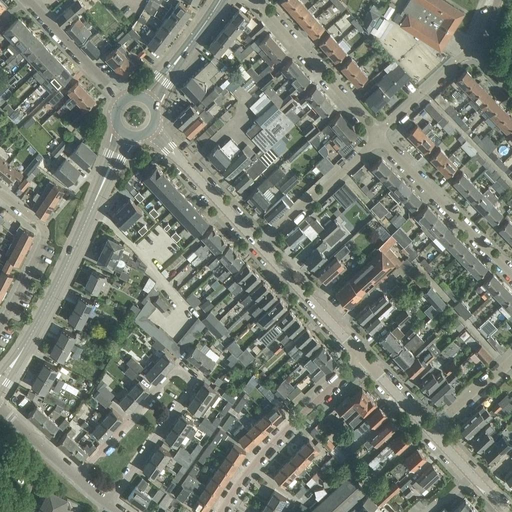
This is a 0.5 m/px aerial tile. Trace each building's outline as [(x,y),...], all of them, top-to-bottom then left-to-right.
[(57,17),(56,18),(63,26),(78,13),(78,12),(83,8),(76,0),(75,0),(76,0),(71,5),(57,17)] [(149,0),(144,8),(144,9),(146,10),(151,12),(154,14),(157,10),(160,3),(154,0),(149,0)] [(281,0),(289,9),(299,0),(281,0)] [(299,0),(289,9),(297,18),(308,9),(300,0),(299,0)] [(341,11),(343,14),(348,9),(339,0),(335,4),(341,11)] [(400,25),(432,45),(441,50),(464,12),(444,0),(408,0),(400,13),(399,12),(394,20),(401,24),(400,25)] [(172,5),(168,10),(171,12),(183,21),(191,11),(179,2),(175,7),(172,5)] [(297,18),(305,27),(316,18),(312,13),(316,9),(313,5),(308,9),(297,18)] [(372,6),(362,24),(370,29),(381,10),(372,6)] [(239,9),(231,19),(241,27),(242,27),(250,34),(253,37),(265,26),(261,21),(252,29),(245,23),(249,18),(239,9)] [(167,17),(163,22),(175,32),(183,21),(171,12),(168,10),(164,15),(167,17)] [(66,29),(73,37),(91,20),(88,17),(82,23),(79,18),(66,29)] [(351,19),(350,20),(355,26),(359,22),(355,17),(355,18),(354,17),(351,19)] [(4,31),(13,41),(27,27),(18,18),(9,27),(4,31)] [(316,18),(305,27),(314,36),(324,27),(316,18)] [(231,19),(223,28),(234,37),(241,27),(231,19)] [(89,21),(73,37),(79,43),(86,37),(91,32),(87,28),(92,24),(89,21)] [(163,22),(155,32),(167,42),(175,32),(163,22)] [(359,22),(355,26),(360,32),(365,28),(359,22)] [(10,61),(36,37),(27,27),(13,41),(7,45),(14,52),(5,60),(7,63),(10,61)] [(132,27),(127,32),(131,35),(135,40),(140,36),(132,27)] [(155,32),(149,28),(146,33),(152,37),(147,43),(159,52),(167,42),(155,32)] [(223,28),(216,37),(226,46),(234,37),(223,28)] [(101,51),(94,44),(103,36),(99,31),(81,47),(92,58),(101,51)] [(105,57),(113,65),(125,54),(122,51),(126,47),(122,43),(131,35),(127,32),(115,44),(117,46),(105,57)] [(259,51),(263,56),(277,42),(269,33),(259,42),(264,47),(259,51)] [(325,48),(328,51),(338,42),(329,33),(319,42),(324,48),(325,48)] [(247,42),(253,37),(250,34),(245,39),(247,42)] [(25,54),(30,59),(45,46),(36,37),(10,61),(14,66),(23,57),(23,56),(25,54)] [(226,46),(216,37),(208,47),(220,56),(220,55),(221,56),(225,52),(229,55),(232,50),(226,46)] [(277,42),(263,56),(271,65),(286,51),(277,42)] [(338,42),(328,51),(331,54),(330,55),(335,61),(346,51),(338,42)] [(376,42),(372,45),(377,51),(380,48),(376,42)] [(242,50),(241,52),(245,56),(254,48),(250,44),(243,50),(242,50)] [(30,59),(38,69),(53,55),(45,46),(30,59)] [(237,55),(241,52),(242,50),(239,47),(233,52),(236,56),(237,55)] [(380,48),(377,51),(382,56),(385,53),(380,48)] [(138,54),(141,58),(146,53),(143,49),(138,54)] [(125,54),(113,65),(123,75),(135,64),(125,54)] [(42,83),(47,78),(62,64),(53,55),(38,69),(39,69),(33,74),(42,83)] [(214,56),(211,59),(219,68),(224,63),(214,56)] [(347,72),(350,75),(359,67),(351,57),(341,67),(346,73),(347,72)] [(183,85),(182,86),(186,91),(184,93),(185,94),(190,100),(193,98),(194,99),(210,84),(213,81),(210,77),(219,68),(211,59),(183,85)] [(285,73),(290,78),(301,69),(292,59),(275,74),(279,78),(285,73)] [(47,78),(42,83),(50,92),(56,87),(63,80),(71,73),(62,64),(47,78)] [(269,64),(253,79),(257,83),(270,71),(273,69),(269,64)] [(367,92),(363,95),(376,108),(404,82),(409,78),(396,65),(392,69),(367,92)] [(359,67),(350,75),(353,79),(352,79),(357,85),(368,76),(359,67)] [(301,69),(290,78),(295,84),(289,90),(292,94),(310,79),(301,69)] [(458,89),(461,91),(474,79),(471,76),(472,75),(466,70),(456,79),(456,78),(452,82),(452,83),(451,84),(456,90),(457,89),(458,89)] [(276,78),(270,71),(257,83),(263,89),(276,78)] [(2,74),(0,75),(0,87),(8,80),(2,74)] [(455,97),(450,102),(450,103),(454,106),(459,101),(459,102),(469,92),(474,97),(484,88),(478,82),(477,82),(474,79),(461,91),(455,97)] [(61,106),(65,111),(76,100),(87,90),(78,81),(68,91),(72,95),(64,103),(61,106)] [(5,84),(0,88),(0,99),(10,90),(5,84)] [(309,100),(314,105),(325,96),(316,86),(299,101),(302,105),(309,100)] [(203,107),(204,108),(190,122),(183,128),(191,137),(198,130),(213,116),(209,112),(210,111),(209,110),(215,104),(222,105),(222,99),(225,96),(224,95),(228,90),(225,87),(222,89),(218,93),(213,98),(203,107)] [(193,117),(203,107),(213,98),(218,93),(214,88),(201,100),(201,101),(196,105),(195,104),(192,106),(190,104),(175,119),(174,119),(182,127),(189,120),(193,116),(193,117)] [(474,97),(469,102),(477,110),(478,109),(491,97),(488,93),(484,88),(474,97)] [(48,101),(53,106),(64,95),(59,90),(48,101)] [(95,100),(87,90),(76,100),(85,110),(95,100)] [(434,98),(443,108),(449,103),(440,93),(434,98)] [(274,101),(282,110),(293,100),(294,99),(289,94),(278,105),(274,101)] [(325,96),(314,105),(319,111),(313,117),(316,121),(334,105),(325,96)] [(485,109),(490,114),(500,104),(495,99),(494,100),(491,97),(478,109),(481,112),(485,109)] [(297,103),(293,100),(282,110),(294,123),(298,119),(289,111),(297,103)] [(245,168),(271,144),(274,142),(280,137),(283,134),(294,123),(282,110),(274,101),(254,121),(255,123),(246,132),(261,148),(250,158),(242,149),(228,162),(221,169),(223,171),(221,172),(226,177),(227,176),(229,178),(237,171),(242,166),(245,168)] [(424,107),(438,122),(443,117),(439,112),(430,102),(424,107)] [(3,107),(9,114),(14,109),(8,103),(3,107)] [(449,103),(443,108),(449,114),(452,117),(457,113),(449,103)] [(490,114),(498,123),(508,114),(504,110),(505,110),(500,104),(490,114)] [(17,108),(10,115),(17,122),(24,116),(17,108)] [(70,122),(76,128),(87,117),(82,111),(70,122)] [(332,126),(337,132),(348,122),(340,113),(323,128),(326,132),(332,126)] [(508,114),(498,123),(495,126),(498,130),(502,126),(507,132),(511,126),(511,116),(511,117),(508,114)] [(443,117),(438,122),(442,126),(442,127),(449,134),(452,132),(455,128),(443,117)] [(456,121),(461,126),(465,122),(460,117),(456,121)] [(338,133),(331,138),(340,148),(338,150),(343,156),(354,146),(349,140),(358,132),(348,122),(337,132),(338,133)] [(417,124),(407,134),(412,139),(413,139),(416,142),(431,128),(433,126),(429,122),(422,129),(417,124)] [(465,122),(461,126),(466,131),(469,134),(473,130),(465,122)] [(302,131),(306,136),(316,127),(312,123),(302,131)] [(316,127),(306,136),(310,140),(321,131),(317,127),(316,127)] [(431,128),(416,142),(419,145),(419,146),(424,152),(431,145),(434,142),(430,137),(435,132),(431,128)] [(283,134),(280,137),(286,143),(289,140),(283,134)] [(473,137),(478,143),(481,139),(476,134),(473,137)] [(458,139),(463,143),(466,140),(462,135),(458,139)] [(481,139),(478,143),(482,147),(489,154),(492,151),(497,146),(489,138),(486,135),(481,139)] [(0,145),(0,147),(3,150),(11,141),(7,137),(0,145)] [(207,154),(220,168),(227,162),(241,149),(230,138),(221,147),(218,144),(214,148),(207,154)] [(62,140),(57,146),(62,151),(67,145),(62,140)] [(308,140),(288,158),(291,162),(311,143),(308,140)] [(463,143),(461,145),(465,150),(472,157),(478,151),(472,145),(467,140),(463,143)] [(71,153),(84,165),(94,154),(81,142),(71,153)] [(233,182),(241,190),(279,153),(271,144),(245,168),(246,170),(233,182)] [(62,151),(57,146),(51,152),(57,157),(62,151)] [(436,162),(439,166),(449,157),(440,148),(430,158),(435,163),(436,162)] [(6,155),(12,160),(17,155),(10,149),(6,155)] [(484,172),(487,169),(491,165),(478,151),(472,157),(471,158),(474,161),(477,159),(484,165),(481,168),(484,172)] [(449,157),(439,166),(442,169),(442,170),(447,175),(454,168),(457,166),(461,162),(456,157),(453,153),(449,157)] [(325,155),(321,160),(315,165),(324,174),(334,165),(325,155)] [(24,171),(29,175),(35,167),(37,165),(40,161),(35,157),(24,171)] [(495,161),(500,166),(503,162),(498,157),(495,161)] [(372,167),(382,177),(391,168),(382,158),(372,167)] [(55,170),(61,176),(68,182),(79,171),(71,164),(65,159),(55,170)] [(8,162),(0,171),(0,173),(9,181),(13,175),(19,180),(23,175),(8,162)] [(503,162),(500,166),(504,171),(508,167),(503,162)] [(29,175),(26,178),(30,181),(39,171),(41,169),(37,165),(35,167),(29,175)] [(156,165),(143,177),(151,185),(164,174),(156,165)] [(491,165),(487,169),(492,174),(496,170),(491,165)] [(254,190),(247,197),(260,211),(267,204),(271,200),(263,192),(273,183),(274,184),(285,173),(279,166),(254,190)] [(360,168),(352,175),(356,181),(365,173),(360,168)] [(385,181),(392,187),(401,178),(391,168),(382,177),(382,178),(378,182),(381,184),(385,181)] [(453,181),(463,192),(473,182),(463,172),(453,181)] [(164,174),(151,185),(158,193),(171,181),(164,174)] [(294,174),(279,188),(285,194),(285,193),(288,191),(292,187),(300,180),(294,174)] [(497,180),(507,190),(511,186),(500,176),(497,180)] [(30,181),(26,178),(26,177),(18,186),(23,190),(30,181)] [(388,192),(398,202),(411,188),(401,178),(392,187),(392,188),(388,192)] [(50,180),(45,187),(59,196),(63,189),(55,184),(50,180)] [(128,181),(125,185),(130,191),(134,188),(128,181)] [(171,181),(158,193),(166,201),(178,189),(171,181)] [(339,188),(352,202),(358,196),(345,182),(339,188)] [(463,192),(473,202),(483,192),(473,182),(463,192)] [(361,187),(366,192),(370,189),(365,184),(361,187)] [(45,189),(41,194),(54,203),(59,196),(45,187),(44,188),(45,189)] [(483,213),(493,203),(498,198),(488,187),(483,192),(473,202),(483,213)] [(411,188),(398,202),(402,198),(412,208),(422,199),(411,188)] [(178,189),(166,201),(173,209),(186,197),(178,189)] [(370,189),(366,192),(371,198),(374,194),(370,189)] [(138,192),(134,196),(140,201),(144,197),(139,191),(138,192)] [(36,200),(35,201),(49,210),(54,203),(41,194),(37,192),(33,198),(36,200)] [(271,208),(264,215),(271,223),(290,206),(293,202),(290,198),(289,197),(286,194),(271,208)] [(186,197),(173,209),(180,217),(193,205),(186,197)] [(130,198),(121,206),(133,219),(142,211),(130,198)] [(49,210),(35,201),(31,207),(35,211),(45,217),(49,210)] [(493,203),(483,213),(493,223),(503,213),(493,203)] [(193,205),(180,217),(188,225),(201,213),(193,205)] [(384,205),(375,214),(380,219),(381,218),(382,216),(385,214),(389,210),(384,205)] [(421,226),(423,229),(437,215),(427,205),(414,218),(422,225),(421,226)] [(121,206),(113,215),(124,227),(133,219),(121,206)] [(153,207),(149,211),(154,217),(159,213),(153,207)] [(389,210),(385,214),(390,219),(394,215),(389,210)] [(201,213),(188,225),(195,233),(208,222),(201,213)] [(399,227),(401,225),(408,219),(404,214),(395,222),(399,227)] [(434,239),(438,235),(448,226),(437,215),(423,229),(426,231),(434,239)] [(298,225),(285,237),(286,239),(285,240),(289,244),(290,243),(293,246),(300,240),(306,234),(312,239),(318,233),(319,233),(325,228),(316,219),(315,221),(314,221),(312,219),(308,222),(305,219),(299,225),(298,225)] [(499,229),(509,239),(511,235),(511,222),(509,219),(499,229)] [(335,220),(320,234),(325,239),(340,226),(335,220)] [(17,231),(11,241),(26,249),(31,239),(34,234),(24,229),(20,225),(17,229),(17,230),(17,231)] [(144,225),(138,230),(142,235),(148,229),(144,225)] [(438,235),(448,245),(457,236),(448,226),(438,235)] [(201,245),(198,248),(201,251),(220,234),(213,227),(201,238),(205,243),(202,247),(201,245)] [(396,230),(392,234),(392,235),(397,240),(404,247),(409,243),(396,230)] [(175,231),(171,235),(176,241),(181,237),(175,231)] [(227,242),(220,234),(201,251),(205,255),(207,252),(206,250),(209,247),(215,253),(227,242)] [(402,256),(389,242),(393,238),(390,235),(378,246),(363,260),(357,266),(346,277),(349,279),(342,285),(335,292),(348,306),(395,263),(402,256)] [(448,245),(458,256),(467,246),(457,236),(448,245)] [(108,237),(102,250),(127,260),(128,258),(130,253),(120,249),(122,244),(108,237)] [(11,241),(6,251),(21,258),(26,249),(11,241)] [(313,253),(305,259),(314,269),(321,262),(323,265),(328,259),(326,257),(322,252),(327,247),(322,241),(319,245),(311,251),(313,253)] [(409,243),(404,247),(409,252),(408,253),(410,256),(407,258),(410,262),(416,257),(419,254),(409,243)] [(219,258),(224,263),(236,252),(230,245),(222,251),(207,265),(211,268),(217,263),(216,261),(219,258)] [(318,273),(326,282),(339,271),(341,273),(346,268),(337,258),(348,248),(345,245),(334,255),(336,256),(318,273)] [(458,256),(468,266),(477,257),(467,246),(458,256)] [(102,250),(97,261),(106,265),(112,268),(116,270),(121,272),(125,265),(125,263),(130,266),(133,260),(128,258),(127,260),(102,250)] [(194,250),(187,258),(190,261),(198,254),(194,250)] [(6,262),(5,264),(12,267),(14,262),(18,264),(21,258),(6,251),(5,253),(9,255),(6,262)] [(198,254),(190,261),(194,265),(202,258),(205,255),(201,251),(198,254)] [(236,252),(224,263),(230,270),(226,273),(225,271),(219,277),(222,280),(237,267),(244,260),(236,252)] [(133,260),(130,266),(135,268),(144,272),(147,267),(147,265),(138,256),(136,261),(133,260)] [(477,257),(468,266),(478,276),(487,267),(477,257)] [(399,265),(412,279),(419,272),(410,262),(407,258),(399,265)] [(420,262),(425,267),(429,264),(424,259),(420,262)] [(232,285),(228,288),(231,291),(234,288),(253,270),(246,263),(239,270),(234,274),(240,280),(236,283),(234,282),(232,285)] [(429,264),(425,267),(430,273),(433,269),(429,264)] [(0,271),(0,277),(1,279),(3,276),(10,279),(12,275),(9,273),(11,268),(4,265),(1,271),(0,271)] [(434,278),(438,282),(447,274),(443,269),(434,278)] [(85,286),(97,292),(105,276),(102,274),(93,270),(85,286)] [(234,288),(232,285),(225,291),(228,294),(231,297),(241,289),(239,287),(243,284),(248,290),(261,278),(253,270),(234,288)] [(419,272),(412,279),(410,281),(411,282),(413,280),(420,287),(425,282),(418,274),(420,272),(419,272)] [(494,292),(494,293),(503,283),(493,273),(483,282),(489,287),(483,292),(488,297),(494,292)] [(0,286),(5,289),(10,279),(3,276),(1,279),(0,277),(0,286)] [(142,288),(149,292),(150,292),(153,287),(156,282),(149,276),(147,281),(143,279),(140,286),(143,287),(142,288)] [(111,284),(120,288),(123,284),(114,280),(111,284)] [(439,283),(444,289),(447,286),(443,280),(439,283)] [(253,294),(258,300),(270,289),(263,281),(256,288),(241,301),(245,305),(251,299),(249,297),(253,294)] [(494,293),(504,303),(511,295),(511,292),(503,283),(494,293)] [(145,297),(142,302),(145,304),(148,299),(150,301),(158,292),(154,287),(154,288),(153,287),(150,292),(149,292),(145,297)] [(270,289),(258,300),(263,306),(260,309),(258,307),(252,313),(255,316),(270,303),(277,296),(270,289)] [(356,315),(364,323),(371,316),(390,299),(385,293),(371,306),(369,304),(356,315)] [(80,295),(74,308),(86,314),(93,302),(89,300),(80,295)] [(511,295),(504,303),(500,307),(510,316),(509,317),(509,318),(511,315),(511,295)] [(153,301),(162,311),(168,305),(159,296),(153,301)] [(145,304),(144,305),(151,311),(151,312),(156,307),(150,301),(148,299),(145,304)] [(268,310),(258,319),(265,327),(280,314),(287,307),(280,299),(272,306),(268,310)] [(365,324),(372,332),(385,321),(382,318),(395,306),(390,300),(365,324)] [(457,303),(453,306),(465,319),(468,316),(472,314),(460,301),(457,303)] [(141,309),(140,311),(146,316),(148,316),(151,312),(151,311),(144,305),(141,309)] [(76,324),(80,326),(86,314),(74,308),(68,320),(76,324)] [(395,318),(401,325),(411,315),(405,309),(395,318)] [(282,316),(259,337),(266,344),(284,328),(296,317),(290,310),(282,316)] [(104,316),(95,311),(92,317),(98,320),(101,321),(104,316)] [(134,319),(142,326),(148,321),(146,316),(140,311),(134,319)] [(211,311),(201,320),(209,329),(219,319),(211,311)] [(205,325),(198,317),(194,322),(201,329),(205,325)] [(296,317),(284,328),(289,334),(286,337),(285,336),(280,340),(284,344),(297,332),(304,325),(296,317)] [(150,320),(148,321),(142,326),(147,331),(154,324),(150,320)] [(447,320),(440,327),(444,331),(451,324),(447,320)] [(201,329),(194,322),(190,327),(198,334),(201,329)] [(478,327),(477,328),(487,339),(490,335),(493,332),(484,322),(483,322),(478,327)] [(158,328),(154,324),(147,331),(152,335),(153,334),(158,328)] [(209,329),(214,335),(216,337),(221,332),(216,326),(214,324),(211,328),(209,329)] [(379,340),(387,348),(392,354),(403,343),(399,338),(404,334),(396,326),(391,330),(390,329),(379,340)] [(130,327),(124,334),(128,337),(134,331),(130,327)] [(160,327),(158,328),(153,334),(157,338),(164,331),(160,327)] [(198,334),(190,327),(186,332),(194,338),(198,334)] [(289,352),(291,355),(313,335),(306,328),(294,339),(299,345),(296,348),(295,347),(289,352)] [(406,333),(409,337),(415,332),(412,328),(406,333)] [(63,329),(56,341),(68,348),(75,335),(63,329)] [(214,335),(209,329),(204,334),(210,339),(214,335)] [(168,334),(164,331),(157,338),(158,339),(161,342),(168,334)] [(194,338),(186,332),(182,337),(190,343),(194,338)] [(418,356),(439,337),(434,332),(424,342),(417,333),(393,355),(404,367),(411,360),(415,356),(409,349),(412,347),(412,348),(414,351),(414,352),(418,356)] [(172,338),(168,334),(161,342),(165,345),(165,346),(172,338)] [(313,335),(291,355),(295,359),(301,353),(299,352),(303,349),(308,354),(321,343),(313,335)] [(490,335),(487,339),(501,354),(507,348),(502,343),(500,344),(495,339),(494,340),(490,335)] [(190,343),(182,337),(177,343),(185,350),(190,343)] [(173,339),(172,338),(165,346),(171,350),(176,344),(172,340),(173,339)] [(165,345),(161,342),(158,339),(152,345),(159,352),(165,345)] [(233,353),(237,357),(237,356),(242,352),(243,350),(233,340),(226,347),(233,353)] [(68,348),(56,341),(50,353),(62,359),(68,348)] [(186,355),(197,363),(206,352),(200,348),(203,345),(198,341),(186,355)] [(216,346),(222,352),(226,347),(220,342),(216,346)] [(271,348),(276,353),(282,348),(277,342),(271,348)] [(185,350),(177,343),(176,344),(171,350),(178,357),(185,350)] [(74,350),(74,351),(80,354),(83,348),(77,345),(74,350)] [(474,352),(485,364),(492,357),(482,345),(474,352)] [(304,363),(304,364),(311,372),(318,365),(330,354),(323,346),(316,353),(304,363)] [(152,359),(152,360),(165,372),(175,361),(165,351),(155,362),(152,359)] [(405,368),(413,376),(435,356),(430,351),(423,357),(424,358),(422,360),(418,357),(405,368)] [(206,352),(197,363),(206,371),(215,360),(206,352)] [(239,354),(237,356),(246,365),(250,361),(242,352),(239,354)] [(233,353),(228,358),(234,363),(238,358),(237,357),(233,353)] [(330,354),(318,365),(322,368),(312,378),(315,382),(337,361),(330,354)] [(130,365),(138,373),(141,370),(148,376),(155,382),(165,372),(152,360),(147,365),(146,364),(144,366),(132,355),(126,362),(130,365)] [(444,370),(448,374),(458,365),(454,361),(444,370)] [(45,362),(38,374),(51,381),(58,369),(45,362)] [(430,362),(419,372),(423,377),(434,366),(430,362)] [(133,379),(138,373),(130,365),(124,371),(133,379)] [(419,383),(425,390),(428,393),(436,386),(446,377),(440,371),(436,376),(432,372),(427,377),(419,383)] [(437,388),(430,395),(438,403),(443,398),(447,403),(456,395),(452,390),(455,388),(451,384),(450,383),(458,376),(454,371),(437,388)] [(51,381),(38,374),(31,385),(44,393),(51,381)] [(266,412),(275,423),(280,418),(281,418),(285,414),(280,408),(284,404),(280,400),(272,391),(261,379),(257,375),(255,377),(261,384),(258,386),(275,404),(271,407),(268,403),(263,408),(266,412)] [(99,383),(105,386),(109,379),(104,376),(99,383)] [(59,378),(56,384),(62,387),(65,381),(59,378)] [(285,379),(272,391),(280,400),(293,387),(285,379)] [(139,380),(129,390),(139,400),(149,389),(142,382),(139,380)] [(196,394),(210,404),(211,405),(220,393),(215,390),(204,382),(200,389),(196,394)] [(68,383),(65,389),(75,395),(78,389),(68,383)] [(62,387),(56,384),(53,389),(59,392),(62,387)] [(349,396),(336,408),(342,415),(346,418),(357,408),(370,396),(362,388),(351,398),(349,396)] [(26,395),(32,399),(35,394),(28,390),(26,395)] [(95,396),(106,407),(112,401),(100,390),(95,396)] [(139,400),(129,390),(119,401),(122,404),(129,411),(139,400)] [(225,390),(221,395),(233,403),(236,398),(225,390)] [(43,398),(55,404),(56,403),(63,407),(66,402),(47,391),(43,398)] [(210,404),(196,394),(192,400),(187,406),(195,412),(201,416),(210,404)] [(243,396),(239,402),(243,406),(247,399),(243,396)] [(370,396),(357,408),(360,411),(348,422),(353,427),(365,415),(364,415),(376,404),(370,396)] [(511,398),(502,408),(502,407),(496,413),(500,417),(511,406),(511,398)] [(239,402),(231,414),(236,417),(238,419),(241,416),(238,413),(243,406),(239,402)] [(56,403),(55,404),(56,405),(54,409),(60,412),(63,407),(56,403)] [(498,403),(492,408),(495,412),(496,413),(502,407),(498,403)] [(28,415),(38,425),(47,415),(44,412),(37,405),(28,415)] [(478,410),(460,427),(469,437),(476,430),(487,420),(492,415),(495,412),(492,409),(492,408),(488,411),(483,406),(478,410)] [(379,407),(350,434),(355,438),(361,432),(369,425),(368,425),(371,422),(375,426),(379,422),(387,415),(379,407)] [(112,408),(102,419),(113,429),(122,418),(112,408)] [(266,412),(257,421),(267,431),(271,427),(275,423),(266,412)] [(182,414),(173,426),(184,434),(184,433),(191,438),(195,432),(189,427),(193,422),(182,414)] [(236,417),(231,414),(225,422),(229,425),(234,419),(236,417)] [(47,415),(38,425),(50,435),(58,426),(47,415)] [(205,416),(201,422),(213,430),(221,420),(216,416),(212,422),(205,416)] [(65,418),(58,426),(63,430),(69,422),(65,418)] [(113,429),(102,419),(92,430),(103,439),(113,429)] [(364,443),(368,447),(373,442),(377,446),(385,438),(398,427),(390,419),(364,443)] [(80,425),(86,431),(91,426),(85,421),(80,425)] [(257,421),(248,429),(257,439),(262,435),(267,431),(257,421)] [(213,430),(201,422),(198,426),(210,435),(213,430)] [(242,423),(233,432),(248,448),(253,444),(252,444),(257,439),(248,429),(242,423)] [(476,447),(478,450),(480,450),(481,451),(494,439),(489,434),(494,429),(489,424),(479,434),(472,440),(476,445),(476,447)] [(184,434),(173,426),(165,438),(176,445),(184,434)] [(57,442),(68,452),(76,442),(71,437),(76,431),(71,427),(57,442)] [(310,432),(319,441),(324,437),(315,427),(310,432)] [(212,439),(210,443),(215,446),(217,443),(221,437),(224,439),(227,435),(220,429),(212,439)] [(368,462),(374,468),(388,456),(390,458),(394,454),(395,455),(398,452),(403,447),(411,441),(402,432),(392,441),(392,440),(385,447),(368,462)] [(491,446),(483,453),(487,457),(487,460),(489,462),(492,462),(492,463),(500,456),(505,451),(511,445),(503,435),(491,446)] [(323,443),(329,450),(335,444),(329,438),(323,443)] [(305,444),(301,449),(310,458),(319,449),(309,439),(305,444)] [(77,442),(76,442),(68,452),(79,462),(87,453),(89,454),(96,447),(92,443),(90,446),(87,444),(83,448),(77,442)] [(207,447),(202,453),(207,457),(211,451),(215,446),(210,443),(207,447)] [(234,443),(226,454),(238,462),(242,456),(242,457),(246,451),(234,443)] [(159,445),(151,457),(162,465),(170,453),(159,445)] [(180,446),(176,452),(191,462),(198,451),(194,448),(190,453),(180,446)] [(390,469),(399,480),(411,468),(413,470),(419,465),(426,458),(417,448),(405,460),(403,458),(399,462),(399,461),(390,469)] [(296,453),(291,457),(305,470),(308,467),(305,464),(310,458),(301,449),(296,453)] [(182,464),(175,475),(180,478),(191,462),(176,452),(172,457),(182,464)] [(207,457),(202,453),(198,460),(203,463),(207,457)] [(226,454),(220,464),(232,472),(235,467),(234,467),(238,462),(226,454)] [(324,465),(328,469),(333,463),(336,460),(332,456),(329,459),(324,465)] [(162,465),(151,457),(143,469),(152,476),(153,477),(154,476),(162,465)] [(288,462),(283,467),(293,476),(298,471),(301,474),(305,470),(291,457),(287,461),(288,462)] [(220,464),(213,475),(224,482),(228,477),(232,472),(220,464)] [(414,482),(411,479),(400,489),(407,496),(413,490),(410,487),(413,484),(420,492),(441,474),(432,464),(414,482)] [(193,467),(188,473),(193,476),(197,471),(193,467)] [(293,476),(283,467),(279,471),(278,471),(274,475),(284,485),(293,476)] [(317,471),(311,477),(316,481),(321,475),(317,471)] [(188,473),(181,484),(191,491),(194,485),(202,490),(199,496),(210,503),(214,498),(218,493),(206,485),(205,485),(193,476),(188,473)] [(308,511),(343,511),(367,490),(351,473),(308,511)] [(152,476),(150,480),(152,482),(166,492),(169,494),(180,478),(175,475),(167,486),(154,476),(153,477),(152,476)] [(213,475),(206,485),(218,493),(221,488),(220,488),(224,482),(213,475)] [(316,481),(311,477),(306,482),(310,487),(316,481)] [(400,489),(411,479),(410,478),(400,487),(395,481),(374,500),(380,506),(400,488),(400,489)] [(150,496),(142,490),(148,483),(142,479),(137,486),(136,486),(128,497),(142,507),(148,499),(150,496)] [(191,491),(181,484),(173,494),(184,501),(191,506),(200,511),(205,511),(207,509),(210,503),(199,496),(191,491)] [(0,511),(71,511),(73,509),(64,505),(67,498),(48,488),(36,511),(2,511),(4,509),(0,507),(0,511)] [(295,494),(299,498),(305,492),(300,488),(295,494)] [(323,488),(315,490),(316,496),(315,497),(318,500),(327,492),(323,488)] [(274,490),(268,501),(279,508),(280,508),(284,510),(287,506),(283,503),(286,498),(274,490)] [(169,494),(166,492),(158,504),(166,509),(170,503),(176,507),(181,501),(169,494)] [(358,511),(359,511),(372,511),(370,509),(376,504),(378,506),(371,498),(368,495),(362,500),(366,504),(358,511)] [(476,511),(465,500),(452,511),(449,511),(445,507),(439,511),(476,511)] [(268,501),(261,511),(263,511),(276,511),(279,508),(268,501)]
